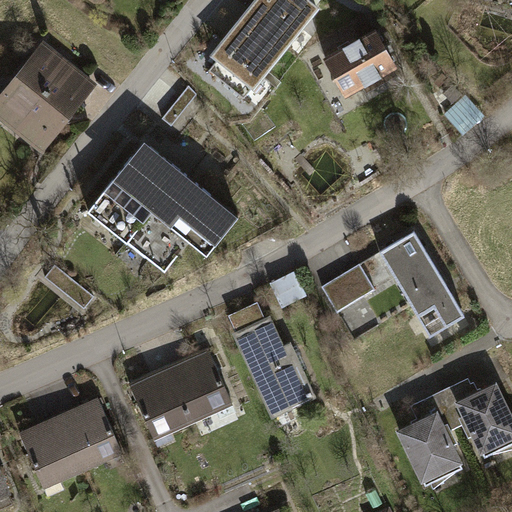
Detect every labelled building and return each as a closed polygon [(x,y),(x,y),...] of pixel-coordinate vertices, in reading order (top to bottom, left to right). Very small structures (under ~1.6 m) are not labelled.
[(253,90),(315,7),(305,0),(267,0),(219,65),(253,90)] [(364,17),(350,25),(356,34),(369,26),(364,17)] [(378,37),(324,66),(346,105),(364,95),(367,101),(402,82),(378,37)] [(44,47),(0,102),(0,123),(46,159),(100,90),(44,47)] [(172,108),(181,116),(198,95),(190,87),(172,108)] [(172,108),(163,119),(172,126),(181,116),(172,108)] [(141,144),(89,211),(127,240),(148,213),(205,258),(236,219),(141,144)] [(417,236),(323,291),(338,317),(396,283),(431,343),(468,322),(417,236)] [(94,296),(56,265),(44,280),(50,284),(26,315),(37,323),(61,293),(82,311),(94,296)] [(298,272),(275,284),(286,307),(310,295),(298,272)] [(233,337),(271,420),(293,410),(296,416),(320,405),(293,345),(285,348),(272,320),(258,326),(249,306),(235,313),(244,332),(233,337)] [(209,352),(170,369),(195,426),(218,416),(221,421),(237,414),(209,352)] [(170,369),(131,387),(158,448),(176,440),(174,436),(195,426),(170,369)] [(469,380),(441,395),(459,431),(464,428),(472,444),(476,442),(487,462),(511,449),(511,411),(499,386),(478,397),(469,380)] [(419,423),(398,434),(426,489),(467,468),(458,449),(460,448),(453,434),(459,431),(441,395),(412,410),(419,423)] [(98,400),(59,417),(84,474),(107,464),(110,471),(127,464),(98,400)] [(59,417),(20,434),(47,497),(65,489),(63,483),(84,474),(59,417)] [(0,511),(2,511),(18,505),(1,466),(0,466),(0,511)]
